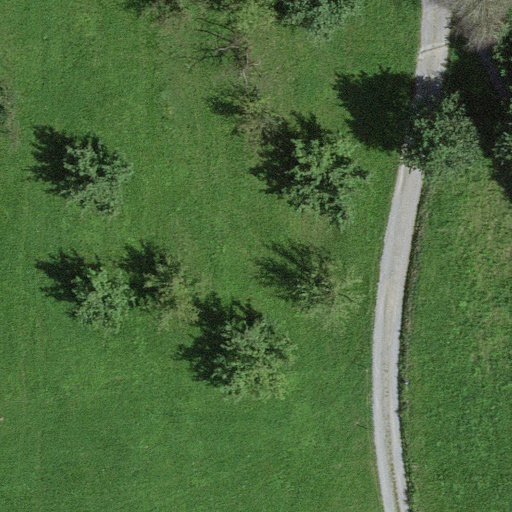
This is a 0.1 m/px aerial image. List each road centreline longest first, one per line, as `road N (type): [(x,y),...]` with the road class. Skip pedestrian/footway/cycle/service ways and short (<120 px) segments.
road 1 (track): [(438,0),(391,296),(393,475),(403,511)]
road 2 (track): [(511,110),(458,0)]
